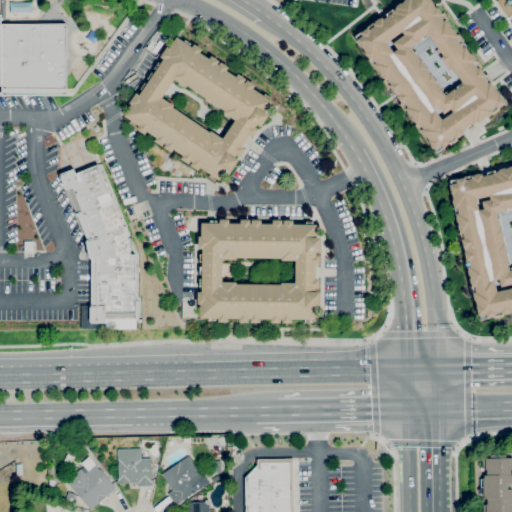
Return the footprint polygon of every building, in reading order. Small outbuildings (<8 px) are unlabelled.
[(437,152),(354,37),(405,0),(432,0),(506,103),(437,152)] [(0,14),(1,14),(1,24),(66,23),(67,95),(2,95),(2,86),(0,86),(0,14)] [(219,180),(216,178),(215,180),(209,176),(211,174),(200,167),(198,171),(190,165),(192,162),(191,161),(188,164),(180,159),(183,156),(173,149),(171,153),(163,147),(166,144),(164,143),(162,146),(154,141),(156,138),(147,131),(144,135),(136,129),(139,126),(136,124),(135,126),(129,123),(131,121),(123,116),(131,105),(129,103),(136,93),(139,95),(142,90),(140,89),(144,83),(146,84),(149,80),(147,79),(151,73),(153,74),(156,70),(154,68),(158,62),(160,64),(163,59),(160,57),(167,46),(169,48),(176,37),(184,42),(185,40),(191,43),(189,45),(192,47),(194,44),(202,49),(200,53),(209,59),(211,56),(219,61),(217,64),(219,65),(221,62),(229,67),(226,71),(236,77),(238,73),(246,79),(244,82),(245,83),(247,80),(255,85),(253,88),(264,95),(265,93),(271,97),(269,99),(272,101),(265,112),(269,115),(261,127),(257,125),(255,127),(258,130),(253,137),(250,135),(242,147),(245,149),(240,157),(237,154),(235,157),(239,160),(230,172),(226,170),(219,180)] [(86,241),(59,174),(74,168),(76,173),(98,164),(130,244),(130,254),(136,254),(136,299),(139,299),(139,319),(136,319),(106,319),(106,323),(90,323),(90,305),(91,305),(91,258),(89,259),(86,241)] [(479,320),(476,306),(477,306),(476,301),(474,302),(452,201),(453,201),(448,181),(511,167),(511,312),(507,314),(507,317),(499,319),(498,316),(479,320)] [(292,323),(282,323),(283,319),(281,319),(281,323),(271,323),(271,319),(260,318),(260,322),(250,322),(250,318),(248,318),(248,322),(239,322),(239,318),(228,318),(228,322),(219,322),(219,318),(215,318),(215,320),(208,320),(209,318),(200,318),(200,304),(198,304),(198,292),(202,292),(202,286),(200,286),(200,279),(202,279),(202,273),(200,273),(200,266),(202,266),(202,261),(200,261),(200,253),(202,253),(202,249),(198,249),(198,236),(201,236),(201,222),(210,223),(210,221),(216,221),(216,223),(220,223),(220,219),(229,219),(229,223),(241,223),(241,219),(250,219),(250,223),(251,223),(251,219),(261,219),(261,223),(272,223),(272,219),(282,220),(282,223),(284,223),(284,220),(293,220),(293,224),(306,224),(306,222),(311,222),(311,224),(317,224),(316,237),(321,237),(321,252),(319,252),(319,255),(320,255),(320,264),(319,264),(319,269),(316,269),(316,279),(320,279),(320,288),(316,288),(316,292),(320,292),(320,307),(316,307),(315,319),(292,319),(292,323)] [(152,486),(138,486),(138,483),(118,483),(118,449),(141,449),(141,458),(152,458),(152,480),(152,486)] [(483,511),(483,505),(486,505),(487,505),(487,499),(485,499),(485,495),(481,495),(480,479),(483,479),(483,478),(484,478),(484,475),(487,475),(487,469),(485,469),(483,469),(483,458),(485,458),(490,458),(490,455),(506,455),(506,458),(511,458),(511,484),(508,484),(508,489),(511,489),(511,511),(483,511)] [(91,509),(66,481),(81,469),(82,470),(84,468),(87,472),(88,471),(81,463),(89,456),(116,488),(91,509)] [(176,505),(168,493),(173,490),(162,474),(188,456),(200,474),(203,472),(210,482),(176,505)] [(257,465),(257,460),(293,459),(293,511),(245,511),(245,477),(257,465)] [(72,504),(65,501),(69,491),(76,494),(72,504)] [(189,511),(189,502),(209,501),(209,511),(189,511)]
